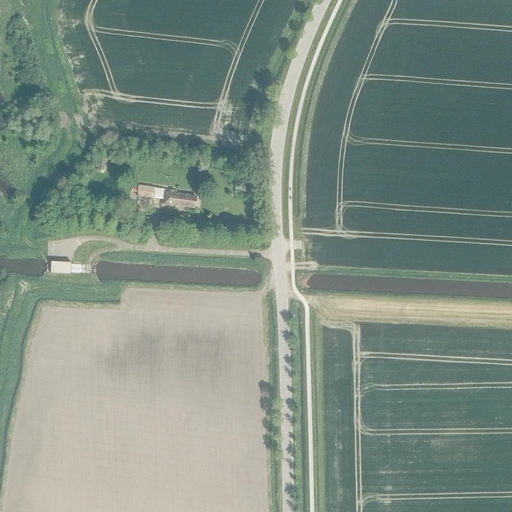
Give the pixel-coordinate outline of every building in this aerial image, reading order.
[(98,170),(95,169),(94,172),(104,174),(106,158),(100,158),(98,170)] [(153,199),(154,188),(138,186),(137,196),(153,199)] [(175,191),(164,190),(162,204),(176,206),(194,208),(196,197),(187,196),(188,195),(175,193),(175,191)] [(12,199),(22,204),(26,196),(16,191),(12,199)] [(70,263),(51,262),(50,274),(70,275),(70,263)]
